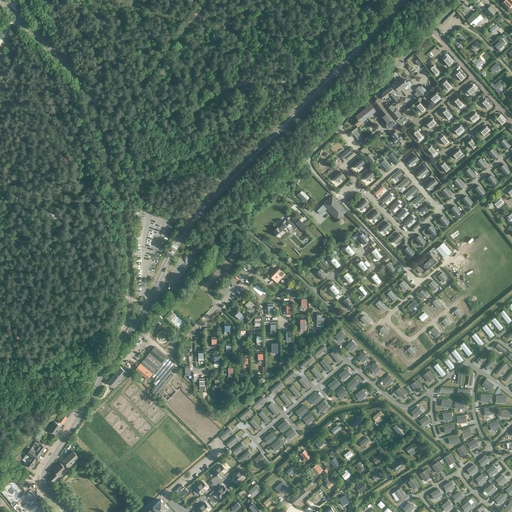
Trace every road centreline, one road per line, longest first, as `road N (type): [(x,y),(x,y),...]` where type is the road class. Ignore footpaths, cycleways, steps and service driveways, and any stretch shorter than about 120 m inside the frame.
road 1 (secondary): [(68,511),(44,484),(44,472),(149,302),(175,244),(405,0)]
road 2 (unknown): [(207,0),(140,86),(110,180),(87,200),(19,192),(0,222)]
road 3 (track): [(459,250),(482,233),(505,260),(458,300)]
